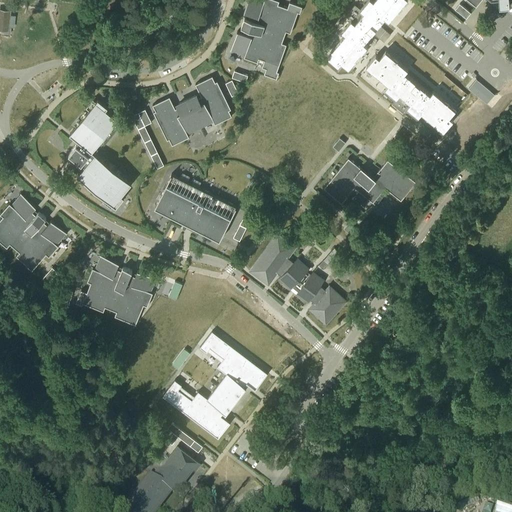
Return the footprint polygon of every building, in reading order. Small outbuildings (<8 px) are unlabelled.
[(238,31),(231,51),(232,50),(245,54),(244,57),(258,62),(259,59),(264,60),(262,67),(266,68),(264,74),(277,78),(279,72),(277,71),(279,66),(287,44),(282,43),(284,37),(286,31),(291,33),(298,12),(300,12),(302,6),(290,2),(288,8),(278,5),(280,1),(277,0),(248,0),(244,12),(251,14),(250,17),(249,19),(245,18),(241,27),(245,29),(245,31),(244,33),(238,31)] [(374,0),(374,1),(372,0),(368,0),(360,9),(364,12),(355,23),(351,20),(342,31),(345,34),(327,56),(338,66),(341,62),(349,68),(367,46),(364,43),(385,17),(389,21),(406,0),(374,0)] [(10,11),(0,9),(0,29),(7,31),(10,11)] [(366,66),(384,80),(388,84),(385,88),(397,98),(400,94),(410,103),(407,107),(419,116),(422,113),(444,131),(453,120),(450,117),(456,109),(433,91),(430,94),(414,80),(405,73),(408,69),(386,50),(380,57),(380,58),(376,55),(366,66)] [(234,71),(232,77),(246,82),(248,76),(234,71)] [(170,96),(153,105),(156,111),(154,112),(167,140),(169,139),(172,145),(189,137),(186,131),(212,118),(215,124),(232,116),(229,110),(231,109),(218,81),(216,82),(213,76),(196,84),(201,96),(200,97),(198,97),(197,95),(178,105),(179,107),(177,108),(176,108),(170,96)] [(476,79),(469,88),(487,104),(495,94),(476,79)] [(70,133),(79,141),(69,153),(75,158),(85,166),(78,175),(105,198),(103,201),(111,208),(132,183),(93,151),(118,119),(106,109),(96,101),(93,99),(86,107),(89,110),(70,133)] [(98,99),(96,101),(106,109),(108,107),(98,99)] [(344,133),(333,146),(338,151),(350,137),(344,133)] [(340,168),(337,171),(324,188),(342,202),(354,187),(360,192),(363,194),(376,205),(377,204),(374,202),(373,202),(385,187),(401,200),(416,182),(388,159),(378,171),(380,173),(375,178),(366,170),(364,172),(360,169),(362,167),(361,166),(360,167),(348,158),(340,168)] [(172,174),(155,207),(191,225),(220,240),(237,207),(172,174)] [(0,214),(3,216),(0,219),(0,242),(6,247),(9,244),(18,252),(15,255),(32,270),(46,254),(49,257),(59,246),(56,244),(66,233),(67,234),(67,233),(52,220),(47,225),(45,223),(44,221),(46,218),(39,211),(36,215),(34,213),(32,211),(37,206),(21,193),(20,193),(21,194),(12,205),(10,203),(0,214)] [(298,294),(308,302),(310,299),(315,303),(310,308),(326,322),(345,301),(330,287),(326,290),(323,288),(320,285),(322,283),(310,274),(303,284),(299,280),(307,271),(295,261),(293,262),(287,257),(294,247),(278,235),(267,249),(266,248),(261,255),(262,256),(252,270),(268,282),(276,272),(281,276),(279,278),(291,289),(293,286),(294,287),(297,290),(298,291),(297,293),(298,294)] [(329,254),(319,265),(323,269),(333,258),(329,254)] [(87,292),(81,289),(76,302),(82,304),(83,303),(104,311),(105,307),(117,311),(115,316),(136,324),(144,305),(147,306),(153,293),(150,292),(156,279),(157,279),(157,278),(138,270),(135,276),(131,275),(132,271),(123,267),(121,271),(117,269),(119,263),(100,255),(101,256),(96,269),(93,268),(87,281),(91,283),(87,292)] [(46,274),(42,278),(48,282),(51,278),(46,274)] [(171,290),(169,296),(176,299),(178,293),(171,290)] [(175,379),(163,395),(218,438),(231,422),(224,416),(222,415),(224,412),(226,413),(246,387),(244,386),(247,382),(249,384),(255,389),(268,373),(212,330),(200,347),(207,352),(208,350),(210,347),(224,357),(221,361),(217,366),(226,373),(207,397),(199,391),(195,397),(193,400),(178,389),(181,386),(182,384),(175,379)] [(180,355),(177,359),(182,363),(186,359),(180,355)] [(173,433),(167,441),(172,444),(178,436),(173,433)] [(195,440),(190,445),(198,451),(203,446),(195,440)] [(154,477),(150,474),(121,511),(155,511),(171,492),(175,495),(200,463),(178,446),(154,477)] [(511,511),(511,505),(500,501),(495,511),(511,511)]
